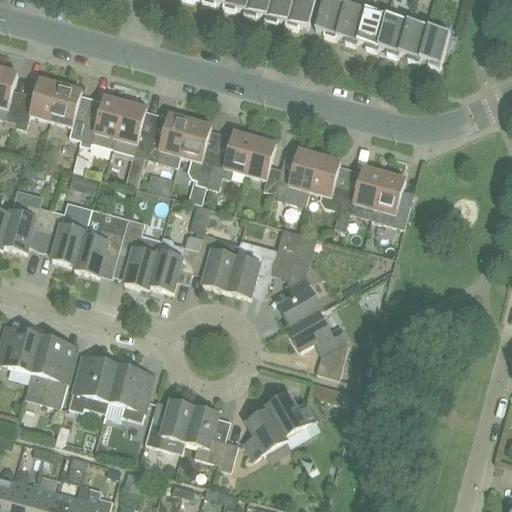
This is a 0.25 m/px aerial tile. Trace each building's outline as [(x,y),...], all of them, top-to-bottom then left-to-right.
[(225,10),(227,0),(204,0),(204,5),(203,4),(202,8),(215,12),(216,8),(224,10),(225,10)] [(245,16),(249,0),(227,0),(225,10),(224,10),(223,14),(235,17),(236,13),(245,16)] [(266,22),(272,0),(249,0),(245,16),(244,20),(256,23),(257,19),(266,21),(266,22)] [(287,27),(294,0),(272,0),(266,22),(266,21),(265,25),(277,29),(278,25),(286,27),(287,27)] [(294,0),(287,27),(286,27),(285,31),(298,34),(299,31),(309,33),(317,1),(315,0),(294,0)] [(337,41),(346,8),(324,2),(315,35),(325,38),(324,42),(336,45),(338,41),(337,41)] [(358,47),(367,14),(346,8),(337,41),(338,41),(346,43),(345,47),(357,51),(358,47)] [(378,52),(387,20),(367,14),(358,47),(367,49),(366,53),(378,56),(379,53),(378,52)] [(399,58),(408,25),(387,20),(378,52),(379,53),(387,55),(386,59),(399,62),(400,58),(399,58)] [(420,64),(429,31),(408,25),(399,58),(400,58),(408,61),(407,64),(420,68),(421,64),(420,64)] [(420,64),(421,64),(429,66),(428,70),(440,73),(450,37),(429,31),(420,64)] [(16,128),(23,103),(12,101),(18,78),(0,73),(0,123),(1,124),(16,128)] [(52,126),(61,90),(40,84),(34,106),(23,103),(16,128),(15,132),(27,135),(31,120),(52,126)] [(81,146),(88,121),(77,118),(83,96),(61,90),(52,126),(73,132),(70,142),(81,146)] [(116,144),(126,108),(105,102),(98,124),(88,121),(81,146),(79,151),(89,154),(91,148),(113,154),(116,144)] [(146,163),(152,139),(141,136),(147,114),(126,108),(116,144),(113,154),(146,163)] [(181,162),(191,125),(169,120),(163,142),(152,139),(146,163),(156,166),(154,171),(165,174),(169,158),(181,162)] [(207,192),(217,157),(206,154),(212,131),(191,125),(181,162),(191,164),(188,177),(191,184),(197,185),(196,189),(207,192)] [(245,179),(255,143),(234,137),(228,160),(217,157),(207,192),(207,193),(216,195),(220,193),(223,183),(228,184),(232,182),(234,176),(245,179)] [(275,199),(281,174),(271,171),(277,149),(255,143),(245,179),(266,185),(263,195),(275,199)] [(306,211),(310,197),(320,161),(298,155),(292,177),(281,174),(275,199),(274,202),(306,211)] [(324,213),(339,217),(346,192),(335,189),(341,167),(320,161),(310,197),(321,200),(320,205),(324,213)] [(37,169),(26,166),(23,178),(33,181),(37,169)] [(372,224),(375,215),(385,178),(363,173),(362,176),(357,195),(346,192),(339,217),(351,219),(351,218),(372,224)] [(393,231),(404,234),(411,210),(400,207),(406,184),(385,178),(375,215),(372,224),(372,225),(393,231)] [(92,183),(88,198),(95,200),(97,193),(99,185),(95,184),(92,183)] [(52,215),(29,209),(27,200),(17,198),(11,221),(12,221),(3,252),(4,252),(27,258),(34,235),(46,239),(52,215)] [(12,221),(11,221),(0,217),(0,215),(4,202),(0,201),(0,255),(3,256),(4,252),(3,252),(12,221)] [(52,215),(46,239),(59,242),(52,265),(76,272),(85,241),(86,237),(92,216),(91,216),(91,217),(83,215),(76,219),(75,222),(52,215)] [(76,272),(75,275),(99,282),(106,259),(118,263),(119,260),(124,239),(125,236),(103,230),(105,226),(101,219),(92,216),(86,237),(85,241),(76,272)] [(124,239),(119,260),(131,264),(124,289),(149,296),(150,292),(150,289),(158,261),(162,247),(162,246),(148,243),(142,241),(145,229),(128,224),(128,226),(125,236),(124,239)] [(278,253),(276,261),(272,276),(287,280),(292,289),(287,292),(294,303),(279,312),(291,333),(319,318),(323,316),(307,289),(304,283),(314,244),(283,235),(278,253)] [(240,250),(216,244),(217,242),(203,239),(202,245),(199,256),(198,262),(210,265),(203,291),(227,297),(236,263),(240,250)] [(150,289),(150,292),(174,298),(176,289),(180,275),(193,279),(198,262),(199,256),(202,245),(191,242),(186,244),(184,252),(175,249),(173,244),(163,242),(162,246),(162,247),(158,261),(150,289)] [(276,261),(254,255),(251,267),(236,263),(227,297),(251,304),(257,281),(270,284),(272,276),(276,261)] [(331,338),(319,318),(291,333),(288,335),(300,357),(315,349),(322,360),(320,367),(342,373),(349,350),(346,346),(347,345),(340,333),(331,338)] [(32,378),(42,342),(7,332),(0,355),(0,369),(32,378)] [(47,382),(40,408),(61,414),(64,401),(78,352),(42,342),(32,378),(47,382)] [(107,417),(119,371),(84,361),(70,411),(84,415),(85,411),(107,417)] [(342,373),(320,367),(316,378),(339,385),(343,373),(342,373)] [(122,426),(124,422),(142,427),(155,381),(119,371),(107,417),(105,422),(122,426)] [(341,396),(314,388),(310,402),(337,409),(341,396)] [(300,439),(299,435),(318,424),(308,408),(297,414),(288,399),(266,412),(268,416),(269,415),(287,446),(290,452),(294,450),(298,447),(300,443),(300,439)] [(182,459),(185,448),(195,413),(171,406),(165,430),(152,426),(146,449),(168,455),(182,459)] [(218,473),(225,447),(213,443),(219,420),(195,413),(185,448),(198,451),(195,463),(219,469),(218,473)] [(17,431),(20,421),(0,415),(0,428),(17,433),(17,431)] [(254,465),(287,446),(269,415),(268,416),(247,428),(256,443),(244,449),(254,465)] [(4,443),(2,453),(12,455),(14,446),(4,443)] [(225,447),(218,473),(231,477),(239,450),(225,447)] [(114,460),(100,449),(98,452),(98,455),(99,459),(102,461),(105,463),(108,463),(112,462),(114,460)] [(44,464),(46,455),(36,452),(33,461),(44,464)] [(46,455),(44,464),(54,467),(56,458),(46,455)] [(88,466),(73,462),(71,471),(85,475),(88,466)] [(109,473),(107,481),(119,485),(122,476),(109,473)] [(0,511),(7,511),(15,487),(0,482),(0,511)] [(30,511),(36,492),(15,487),(7,511),(30,511)] [(102,496),(90,493),(81,490),(77,504),(75,511),(111,511),(113,506),(100,503),(102,496)] [(183,502),(185,493),(175,490),(172,499),(183,502)] [(52,511),(57,498),(36,492),(30,511),(52,511)] [(185,493),(183,502),(193,505),(195,496),(185,493)] [(226,508),(228,499),(218,496),(216,505),(226,508)] [(75,511),(77,504),(57,498),(52,511),(75,511)] [(228,499),(226,508),(236,510),(239,501),(228,499)]
